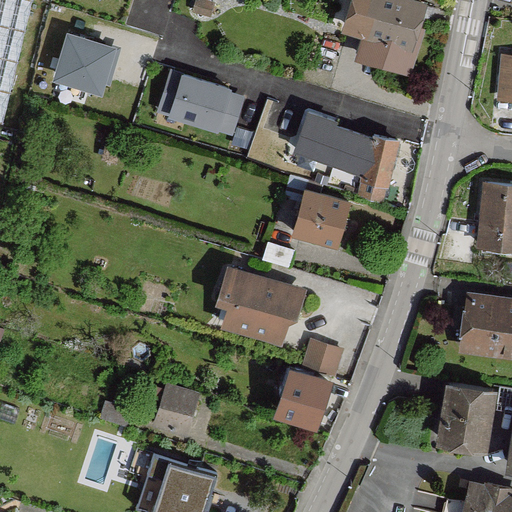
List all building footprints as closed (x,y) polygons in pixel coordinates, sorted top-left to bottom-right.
[(0,0),(0,119),(1,120),(30,0),(0,0)] [(422,3),(412,0),(353,0),(346,23),(387,35),(380,59),(409,67),(420,29),(415,28),(422,3)] [(118,47),(71,33),(58,75),(99,88),(103,77),(109,79),(118,47)] [(511,54),(503,54),(500,97),(511,98),(511,54)] [(230,89),(173,70),(160,110),(232,133),(242,102),(227,98),(230,89)] [(362,173),(370,138),(335,128),(336,124),(311,116),(299,153),(362,173)] [(357,195),(382,201),(397,139),(372,133),(370,138),(362,173),(357,195)] [(511,185),(486,183),(481,242),(511,244),(511,185)] [(308,190),(297,230),(336,240),(347,201),(308,190)] [(262,257),(289,265),(295,248),(268,240),(262,257)] [(224,324),(279,340),(284,323),(287,313),(294,315),(302,287),(228,266),(219,297),(231,301),(224,324)] [(511,298),(470,293),(463,344),(511,351),(511,298)] [(311,338),(303,362),(333,372),(335,368),(341,348),(311,338)] [(277,408),(314,420),(327,379),(290,367),(277,408)] [(448,383),(440,439),(486,446),(494,390),(448,383)] [(168,384),(158,419),(185,426),(195,391),(168,384)] [(100,416),(127,424),(133,406),(105,397),(100,416)] [(154,509),(171,458),(156,453),(139,505),(154,509)] [(171,458),(154,509),(161,511),(203,511),(216,473),(171,458)] [(511,511),(511,490),(471,481),(464,511),(511,511)]
